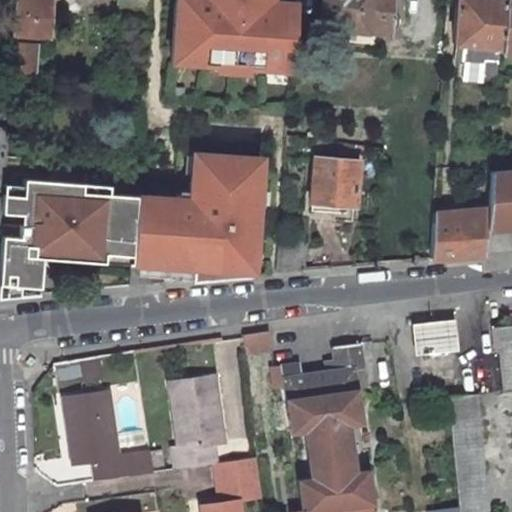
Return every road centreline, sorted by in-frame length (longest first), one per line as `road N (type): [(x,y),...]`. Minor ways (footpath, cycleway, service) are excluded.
road 1 (unclassified): [(0,334),(511,276)]
road 2 (unclassified): [(6,511),(0,359)]
